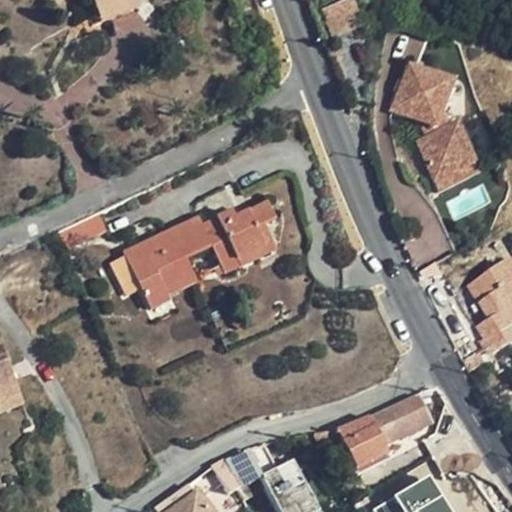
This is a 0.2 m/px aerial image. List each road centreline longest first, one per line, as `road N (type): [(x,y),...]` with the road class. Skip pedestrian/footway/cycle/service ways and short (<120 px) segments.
road 1 (residential): [(320,86),(164,168),(0,240)]
road 2 (residential): [(442,360),(351,408),(224,444),(127,511)]
road 3 (tertiary): [(320,86),(355,180),(442,360)]
road 4 (tertiary): [(442,360),(511,472)]
